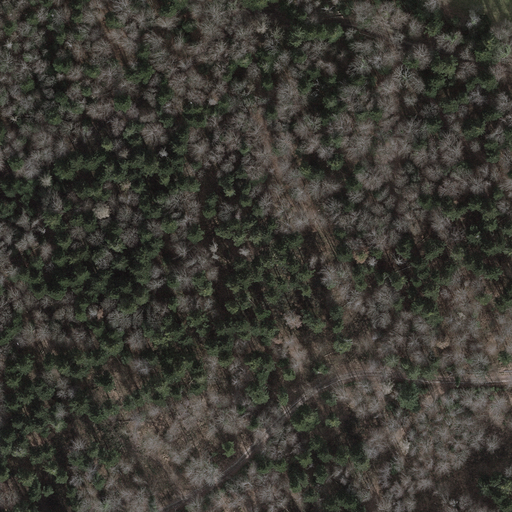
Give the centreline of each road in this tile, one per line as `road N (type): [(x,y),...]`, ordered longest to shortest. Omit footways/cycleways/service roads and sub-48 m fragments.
road 1 (track): [(148,511),(244,454),(319,385),(372,369),(511,377)]
road 2 (track): [(511,186),(441,114),(392,36),(260,0)]
road 3 (track): [(249,0),(206,44),(96,120),(0,167)]
road 4 (track): [(321,0),(511,46)]
